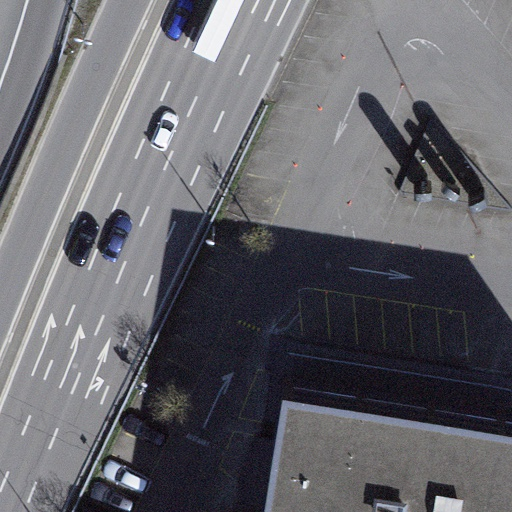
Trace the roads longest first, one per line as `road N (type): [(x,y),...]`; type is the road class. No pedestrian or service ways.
road 1 (primary): [(14,511),(224,11)]
road 2 (primary): [(129,0),(0,301)]
